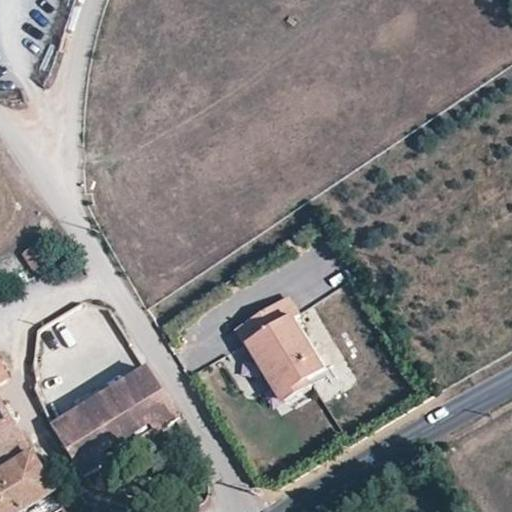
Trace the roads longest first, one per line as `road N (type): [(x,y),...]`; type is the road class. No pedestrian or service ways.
road 1 (unclassified): [(0,118),(204,429),(240,511)]
road 2 (tertiary): [(511,381),(285,511)]
